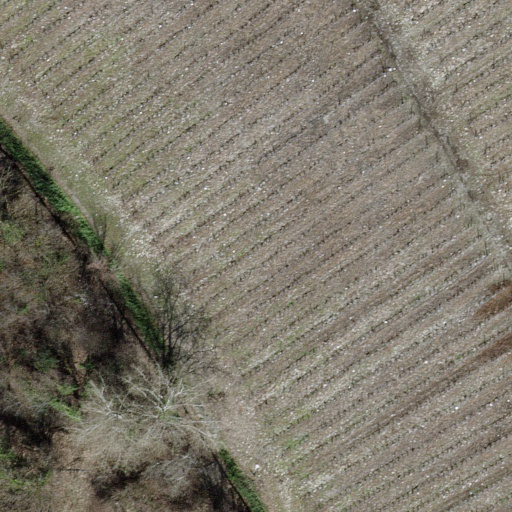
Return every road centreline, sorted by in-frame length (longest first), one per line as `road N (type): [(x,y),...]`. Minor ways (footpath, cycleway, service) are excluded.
road 1 (track): [(286,511),(183,334),(0,92)]
road 2 (track): [(511,285),(373,0)]
